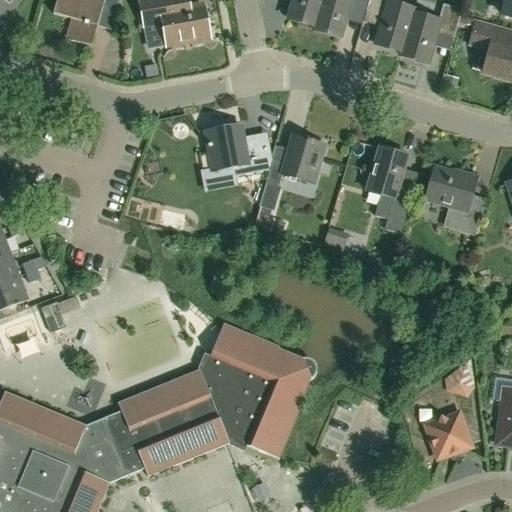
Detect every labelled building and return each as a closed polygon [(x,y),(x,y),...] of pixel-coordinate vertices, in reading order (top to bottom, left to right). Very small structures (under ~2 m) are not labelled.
[(0,0),(0,21),(4,24),(20,0),(0,0)] [(57,0),(53,15),(77,22),(71,42),(92,48),(105,3),(118,7),(120,0),(57,0)] [(167,49),(209,40),(202,7),(188,10),(186,0),(144,0),(139,1),(145,30),(163,27),(167,49)] [(314,28),(322,0),(293,0),(287,20),(314,28)] [(322,0),(314,28),(313,31),(340,39),(349,7),(365,12),(366,9),(368,0),(322,0)] [(368,0),(366,9),(383,14),(374,45),(401,53),(412,17),(413,13),(388,6),(389,0),(368,0)] [(511,0),(501,0),(505,1),(501,15),(511,18),(511,0)] [(412,17),(401,53),(400,57),(426,65),(435,33),(454,38),(461,11),(443,6),(437,25),(412,17)] [(499,30),(475,23),(468,46),(488,52),(482,75),(511,82),(511,49),(495,45),(499,30)] [(270,172),(273,162),(272,162),(272,157),(260,159),(257,141),(244,143),(241,127),(206,134),(213,173),(233,170),(235,179),(270,172)] [(285,165),(273,162),(270,172),(266,186),(278,190),(283,176),(314,185),(325,147),(293,137),(285,165)] [(412,194),(397,189),(406,158),(379,150),(367,190),(381,194),(374,217),(387,221),(384,231),(400,236),(412,194)] [(475,238),(484,207),(470,202),(476,179),(462,174),(461,176),(435,168),(426,202),(448,209),(445,221),(459,225),(457,233),(475,238)] [(19,224),(15,215),(4,219),(8,229),(19,224)] [(259,229),(276,235),(280,222),(264,217),(259,229)] [(19,224),(8,229),(11,238),(23,234),(19,224)] [(0,257),(10,254),(1,231),(0,231),(0,257)] [(0,284),(19,278),(10,254),(0,257),(0,284)] [(26,275),(37,271),(33,261),(22,266),(26,275)] [(37,271),(26,275),(29,285),(40,280),(37,271)] [(0,311),(28,301),(19,278),(0,284),(0,311)] [(56,304),(41,310),(50,334),(66,328),(56,304)] [(280,458),(301,408),(302,404),(300,403),(301,402),(307,387),(310,381),(313,379),(315,376),(316,372),(316,368),(315,365),(312,362),(309,360),(305,359),(301,360),(295,358),(279,351),(280,348),(224,325),(210,357),(205,370),(200,372),(199,371),(197,372),(118,404),(121,413),(103,419),(86,427),(5,393),(0,403),(0,511),(97,511),(109,484),(127,477),(144,470),(148,478),(215,451),(229,445),(229,444),(234,442),(279,460),(280,458)] [(511,381),(495,380),(492,402),(503,403),(502,410),(505,410),(501,437),(501,438),(502,440),(503,441),(504,443),(505,444),(506,445),(508,446),(509,446),(511,446),(511,381)] [(441,418),(438,425),(429,428),(432,438),(429,444),(436,447),(435,448),(435,449),(435,451),(436,452),(436,453),(437,454),(438,455),(439,455),(440,456),(441,456),(442,456),(443,456),(444,456),(446,455),(447,455),(447,454),(448,453),(455,456),(457,450),(467,446),(464,437),(467,430),(460,427),(457,418),(448,421),(441,418)]
